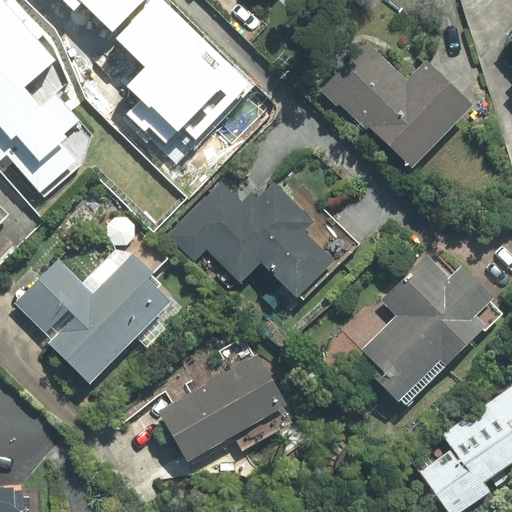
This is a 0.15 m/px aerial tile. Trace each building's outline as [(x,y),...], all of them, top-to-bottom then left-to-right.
[(77,0),(37,0),(57,20),(77,0)] [(29,40),(0,14),(0,64),(4,69),(29,40)] [(176,46),(165,56),(150,41),(143,48),(127,32),(113,18),(70,62),(126,116),(120,122),(145,147),(221,69),(204,52),(193,63),(176,46)] [(406,170),(473,106),(424,56),(398,81),(361,43),(320,82),(406,170)] [(23,92),(1,68),(0,69),(0,164),(23,189),(66,149),(17,97),(23,92)] [(240,201),(224,183),(170,234),(195,260),(204,252),(235,285),(258,263),(292,299),(334,260),(304,229),(312,221),(275,181),(257,198),(250,191),(240,201)] [(0,227),(10,217),(0,207),(0,227)] [(90,388),(173,306),(145,278),(165,258),(141,234),(109,266),(102,259),(78,283),(53,257),(13,297),(53,338),(47,344),(90,388)] [(400,409),(503,313),(461,267),(441,286),(419,263),(380,300),(396,316),(352,357),(400,409)] [(242,451),(292,424),(254,356),(157,409),(188,465),(235,438),(242,451)] [(511,383),(441,433),(453,449),(417,474),(443,511),(458,511),(488,491),(482,483),(511,461),(511,383)] [(0,511),(27,511),(27,510),(12,510),(12,488),(0,487),(0,511)]
